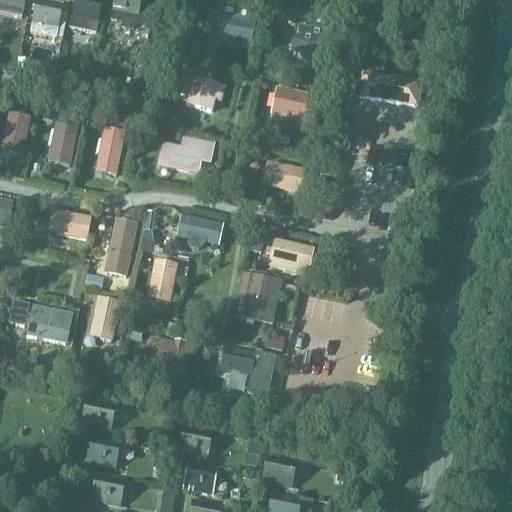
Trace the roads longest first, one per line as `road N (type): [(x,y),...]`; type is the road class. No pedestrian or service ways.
road 1 (tertiary): [(427,511),(511,8)]
road 2 (unknown): [(353,184),(319,439)]
